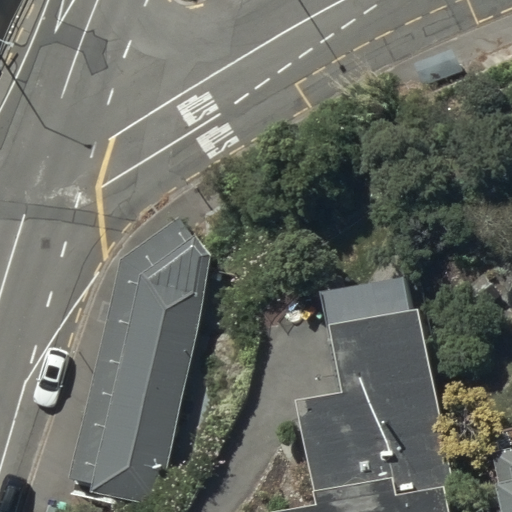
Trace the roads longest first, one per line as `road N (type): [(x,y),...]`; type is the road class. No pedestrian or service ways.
road 1 (unclassified): [(12,255),(110,140),(343,0)]
road 2 (secondary): [(12,255),(97,0)]
